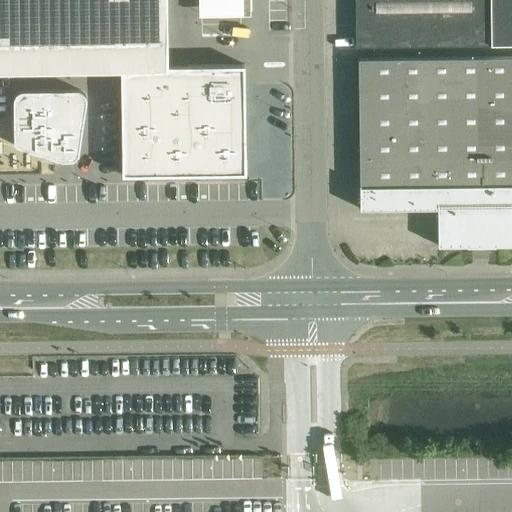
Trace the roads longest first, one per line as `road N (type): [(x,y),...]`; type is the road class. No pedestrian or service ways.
road 1 (tertiary): [(311,287),(0,288)]
road 2 (tertiary): [(0,318),(310,310)]
road 3 (unclassified): [(307,0),(311,287)]
road 4 (tertiary): [(310,310),(511,309)]
road 5 (tertiary): [(511,283),(311,287)]
